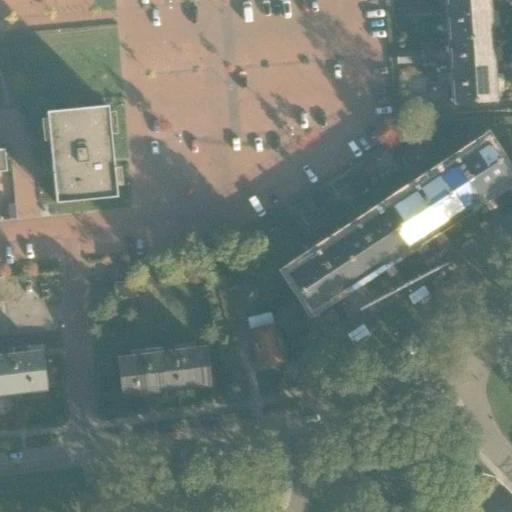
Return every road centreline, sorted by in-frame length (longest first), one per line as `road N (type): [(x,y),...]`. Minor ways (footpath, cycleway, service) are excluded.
road 1 (residential): [(81,452),(328,410)]
road 2 (residential): [(65,227),(81,452)]
road 3 (residential): [(65,227),(221,213)]
road 4 (residential): [(328,410),(458,372)]
